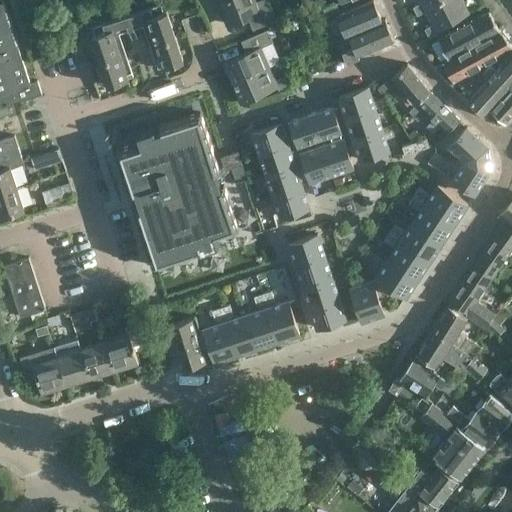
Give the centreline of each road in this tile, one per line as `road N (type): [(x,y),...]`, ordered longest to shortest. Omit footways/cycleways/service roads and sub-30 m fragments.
road 1 (residential): [(19,432),(147,393),(216,391),(405,329),(511,159)]
road 2 (residential): [(0,240),(93,211),(63,120),(209,71),(198,36)]
road 3 (residential): [(511,153),(421,65),(387,0)]
